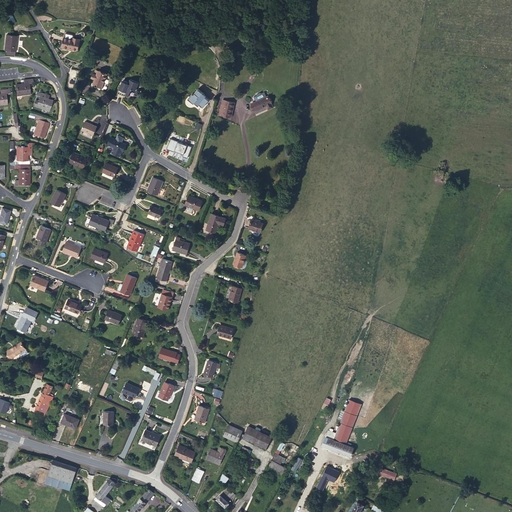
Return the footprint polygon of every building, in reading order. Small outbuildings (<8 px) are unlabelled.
[(65,34),(62,48),(68,49),(68,48),(73,49),(78,50),(80,39),(73,38),(74,36),(73,35),(72,34),(67,33),(66,33),(65,34)] [(16,45),(17,36),(7,35),(7,39),(6,39),(5,50),(6,50),(6,54),(15,55),(15,51),(16,46),(15,46),(15,44),(16,45)] [(93,84),(102,88),(107,74),(98,71),(97,75),(94,74),(93,74),(91,78),(95,79),(93,84)] [(21,95),(30,94),(29,83),(33,83),(33,79),(23,80),(24,85),(21,85),(21,84),(16,85),(17,95),(21,94),(21,95)] [(135,91),(139,83),(130,79),(128,83),(122,81),(117,93),(125,96),(127,92),(129,93),(131,89),(135,91)] [(0,104),(7,104),(6,93),(10,93),(10,89),(1,90),(1,95),(0,94),(0,104)] [(193,95),(192,94),(188,100),(193,104),(194,103),(198,106),(200,104),(203,107),(207,103),(209,100),(203,95),(204,94),(198,89),(193,95)] [(49,111),(53,100),(48,99),(47,98),(46,99),(44,99),(45,94),(37,91),(36,95),(40,96),(38,101),(36,107),(45,109),(45,108),(48,109),(47,110),(49,111)] [(273,107),(268,96),(252,103),(255,111),(267,106),(268,108),(268,110),(273,107)] [(231,117),(234,102),(225,100),(222,115),(231,117)] [(44,137),(50,119),(35,114),(34,118),(38,120),(34,134),(44,137)] [(93,135),(97,126),(85,121),(81,130),(93,135)] [(115,148),(122,151),(123,151),(126,144),(111,137),(108,144),(115,148)] [(191,147),(171,138),(167,148),(174,151),(175,150),(183,154),(183,156),(187,158),(191,147)] [(28,147),(17,147),(17,160),(18,160),(27,160),(28,160),(28,155),(27,155),(27,152),(32,152),(32,143),(28,143),(28,147)] [(122,151),(115,148),(112,153),(120,156),(122,151)] [(83,167),(86,159),(73,154),(70,162),(83,167)] [(114,176),(118,168),(106,163),(103,171),(114,176)] [(19,184),(30,185),(30,165),(15,165),(15,169),(19,169),(19,180),(19,184)] [(147,191),(157,195),(163,181),(153,177),(147,191)] [(66,194),(57,189),(50,201),(60,206),(66,194)] [(199,210),(203,201),(189,195),(185,204),(199,210)] [(159,217),(162,210),(151,205),(148,213),(159,217)] [(11,210),(2,208),(0,215),(0,222),(7,224),(11,210)] [(106,231),(110,221),(93,214),(89,224),(106,231)] [(224,224),(226,218),(212,214),(206,229),(216,233),(218,224),(219,222),(224,224)] [(261,232),(263,223),(251,219),(249,228),(261,232)] [(51,229),(41,225),(36,238),(40,239),(39,244),(44,246),(45,242),(46,242),(51,229)] [(127,247),(137,251),(144,234),(134,230),(127,247)] [(173,250),(187,254),(190,243),(186,242),(186,243),(180,241),(181,238),(177,237),(173,250)] [(77,257),(81,247),(66,241),(62,251),(77,257)] [(104,262),(108,253),(95,248),(91,257),(96,259),(96,258),(97,259),(97,260),(104,262)] [(233,264),(242,267),(246,255),(237,252),(233,264)] [(166,281),(167,281),(172,261),(163,258),(157,278),(166,281)] [(121,291),(130,295),(137,278),(127,274),(124,281),(125,282),(121,291)] [(45,291),(49,281),(34,275),(30,285),(45,291)] [(229,300),(238,302),(242,288),(233,286),(229,300)] [(174,292),(163,289),(158,306),(168,310),(174,292)] [(78,303),(68,299),(65,308),(78,313),(81,306),(78,304),(78,303)] [(37,312),(27,307),(23,315),(17,328),(26,332),(31,319),(33,320),(37,312)] [(118,324),(122,315),(108,309),(105,319),(118,324)] [(133,334),(143,336),(145,329),(146,329),(147,325),(148,325),(150,321),(147,320),(138,317),(133,334)] [(231,338),(234,329),(220,325),(217,334),(231,338)] [(29,353),(21,342),(8,351),(12,357),(18,353),(21,358),(29,353)] [(159,356),(178,362),(180,354),(177,353),(177,352),(162,347),(159,356)] [(117,358),(113,368),(116,370),(121,360),(117,358)] [(217,363),(208,360),(204,374),(212,377),(216,367),(217,363)] [(143,369),(153,374),(155,370),(144,365),(143,369)] [(139,388),(127,382),(123,392),(127,393),(127,392),(136,396),(139,388)] [(159,396),(168,400),(174,386),(165,382),(159,396)] [(52,386),(47,384),(34,412),(44,416),(53,397),(52,397),(53,395),(49,393),(52,386)] [(213,396),(220,399),(222,391),(216,389),(213,396)] [(11,403),(0,399),(0,401),(0,402),(0,410),(7,413),(11,403)] [(353,447),(345,444),(361,403),(350,399),(336,433),(336,434),(338,435),(336,441),(326,437),(322,446),(350,456),(353,447)] [(195,419),(205,422),(209,409),(199,406),(195,419)] [(104,424),(113,425),(114,411),(104,411),(104,424)] [(76,428),(79,419),(65,414),(61,422),(76,428)] [(242,431),(229,424),(224,436),(237,442),(240,436),(242,431)] [(266,449),(272,437),(248,426),(245,432),(243,438),(266,449)] [(156,446),(160,436),(146,430),(142,440),(156,446)] [(328,430),(326,437),(336,441),(338,435),(336,434),(336,433),(328,430)] [(282,442),(276,453),(279,454),(285,443),(282,442)] [(191,462),(195,452),(187,449),(183,447),(184,446),(179,445),(176,454),(180,456),(179,457),(191,462)] [(210,448),(206,458),(220,464),(226,450),(219,447),(217,452),(210,448)] [(267,467),(283,476),(287,468),(281,464),(284,458),(279,454),(276,453),(275,453),(272,459),(271,459),(267,467)] [(257,461),(246,455),(244,460),(254,465),(257,461)] [(79,468),(54,460),(48,476),(60,480),(58,486),(69,490),(75,473),(77,474),(79,468)] [(193,480),(199,482),(204,471),(198,468),(193,480)] [(394,480),(397,474),(382,468),(380,474),(394,480)] [(229,477),(223,473),(219,481),(224,485),(229,477)] [(58,486),(60,480),(48,476),(46,482),(58,486)] [(105,495),(115,482),(110,478),(96,495),(96,496),(94,499),(101,504),(104,501),(106,503),(108,504),(111,500),(105,495)] [(228,487),(223,492),(227,496),(232,491),(228,487)] [(128,510),(126,511),(137,511),(154,492),(148,488),(129,511),(128,510)] [(231,504),(236,495),(232,491),(227,496),(223,492),(217,498),(225,506),(229,502),(231,504)] [(359,511),(364,505),(357,501),(350,511),(359,511)]
